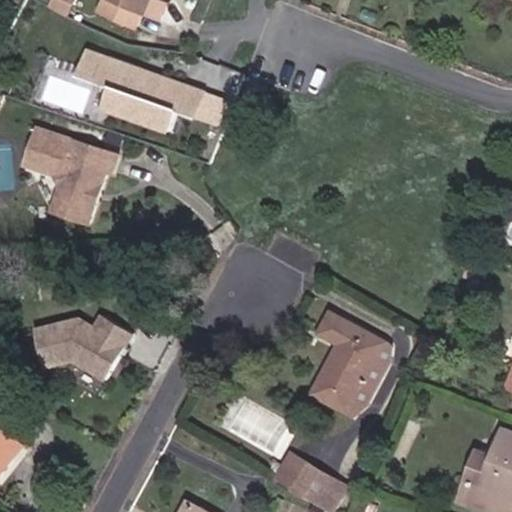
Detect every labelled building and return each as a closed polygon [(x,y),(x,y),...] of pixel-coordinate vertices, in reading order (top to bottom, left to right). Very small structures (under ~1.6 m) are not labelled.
[(58,0),(56,8),(76,14),(79,0),(58,0)] [(104,0),(99,12),(134,28),(141,11),(159,19),(166,0),(165,0),(104,0)] [(44,91),(60,52),(30,40),(15,79),(20,81),(39,89),(44,91)] [(96,84),(103,59),(87,54),(79,79),(96,84)] [(198,115),(206,90),(165,78),(164,82),(144,76),(145,72),(103,59),(96,84),(114,89),(108,110),(173,130),(179,109),(198,115)] [(165,78),(145,72),(144,76),(164,82),(165,78)] [(35,100),(39,89),(20,81),(16,93),(35,100)] [(0,142),(10,123),(0,117),(0,142)] [(127,154),(46,125),(33,168),(68,179),(59,212),(99,225),(114,175),(122,178),(127,154)] [(458,266),(463,268),(468,258),(462,256),(458,266)] [(463,268),(481,275),(485,264),(468,258),(463,268)] [(454,277),(478,285),(481,275),(463,268),(458,266),(454,277)] [(476,291),(478,285),(454,277),(452,282),(476,291)] [(401,344),(338,308),(327,334),(346,344),(320,395),(364,418),(402,360),(401,344)] [(116,387),(143,340),(111,322),(104,336),(88,327),(44,340),(54,377),(83,369),(116,387)] [(0,473),(10,461),(4,456),(15,443),(0,431),(0,473)] [(511,434),(502,431),(492,457),(480,488),(462,481),(455,501),(485,511),(493,494),(511,501),(511,434)] [(4,456),(10,461),(21,448),(15,443),(4,456)] [(462,481),(480,488),(492,457),(473,452),(462,481)] [(283,478),(291,483),(305,460),(295,455),(283,478)] [(321,500),(335,476),(305,459),(305,460),(291,483),(321,500)] [(321,500),(331,506),(344,481),(335,476),(321,500)] [(485,511),(510,511),(511,508),(511,501),(493,494),(485,511)] [(221,511),(197,499),(190,511),(221,511)]
